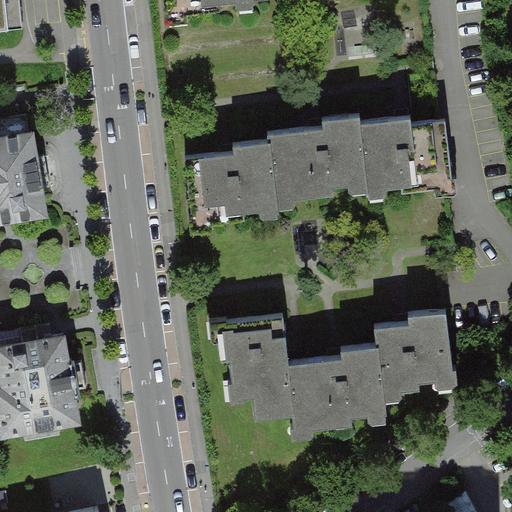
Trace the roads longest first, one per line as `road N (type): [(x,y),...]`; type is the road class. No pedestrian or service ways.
road 1 (residential): [(174,511),(105,0)]
road 2 (residential): [(510,400),(353,511)]
